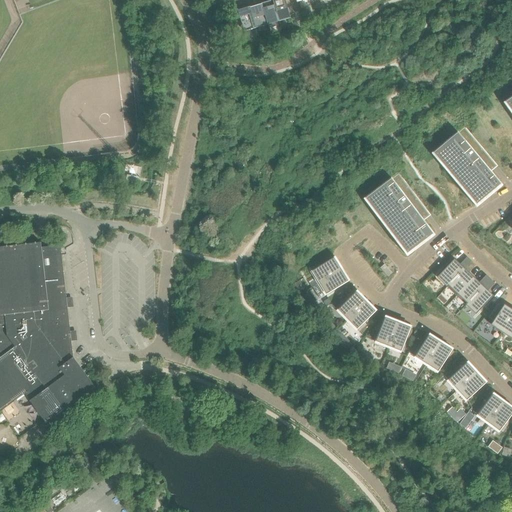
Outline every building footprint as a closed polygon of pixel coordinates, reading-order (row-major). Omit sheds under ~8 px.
[(240,0),(238,0),(235,1),(238,11),(244,32),(246,31),(256,28),(250,8),(250,7),(243,9),(240,0)] [(273,0),(261,4),(267,25),(268,28),(277,26),(276,22),(279,21),(273,0)] [(285,0),(273,0),(279,21),(279,22),(290,18),(285,0)] [(261,4),(250,8),(256,28),(267,25),(261,4)] [(232,39),(227,42),(233,52),(239,49),(240,48),(234,38),(233,38),(232,39)] [(464,127),(432,154),(475,206),(500,185),(487,168),(493,162),(464,127)] [(419,216),(426,211),(398,174),(364,199),(405,254),(432,234),(419,216)] [(73,341),(72,331),(70,332),(67,308),(70,308),(68,298),(66,298),(65,290),(63,270),(61,250),(60,246),(59,246),(41,248),(41,243),(36,243),(36,242),(35,242),(35,243),(26,244),(26,243),(25,244),(17,245),(16,245),(7,246),(6,246),(6,247),(0,247),(0,412),(25,394),(30,401),(44,420),(46,423),(95,387),(83,371),(73,357),(71,341),(73,341)] [(454,259),(438,276),(448,286),(471,261),(467,257),(460,264),(454,259)] [(334,258),(312,271),(319,283),(334,274),(341,269),(334,258)] [(471,261),(448,286),(457,295),(474,278),(468,273),(475,265),(471,261)] [(334,274),(319,283),(326,294),(348,281),(341,269),(334,274)] [(382,271),(378,275),(384,281),(387,277),(382,271)] [(474,278),(457,295),(467,304),(490,280),(486,275),(479,283),(474,278)] [(490,280),(467,304),(477,313),(493,296),(487,291),(494,284),(490,280)] [(356,291),(338,309),(348,319),(360,307),(366,301),(356,291)] [(360,307),(348,319),(357,329),(376,311),(366,301),(360,307)] [(511,309),(504,305),(491,324),(502,331),(511,316),(511,309)] [(511,316),(502,331),(511,337),(511,316)] [(385,317),(376,341),(388,346),(395,330),(398,322),(385,317)] [(395,330),(388,346),(401,351),(410,327),(398,322),(395,330)] [(337,329),(332,335),(344,347),(349,342),(337,329)] [(429,335),(415,357),(426,364),(436,350),(440,342),(429,335)] [(436,350),(426,364),(438,371),(452,350),(440,342),(436,350)] [(467,362),(448,380),(458,390),(470,378),(476,372),(467,362)] [(406,370),(403,376),(412,380),(415,374),(406,370)] [(470,378),(458,390),(467,400),(486,383),(476,372),(470,378)] [(493,394),(477,415),(488,423),(499,409),(504,402),(493,394)] [(499,409),(488,423),(500,431),(511,413),(511,408),(504,402),(499,409)] [(468,412),(459,424),(465,429),(474,416),(468,412)]
